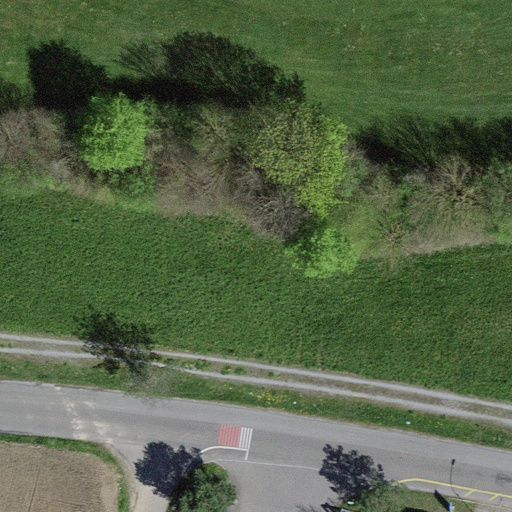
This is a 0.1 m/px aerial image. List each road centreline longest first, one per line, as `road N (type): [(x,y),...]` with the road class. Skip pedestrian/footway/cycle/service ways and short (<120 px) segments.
road 1 (unclassified): [(511,492),(0,412)]
road 2 (track): [(511,425),(0,350)]
